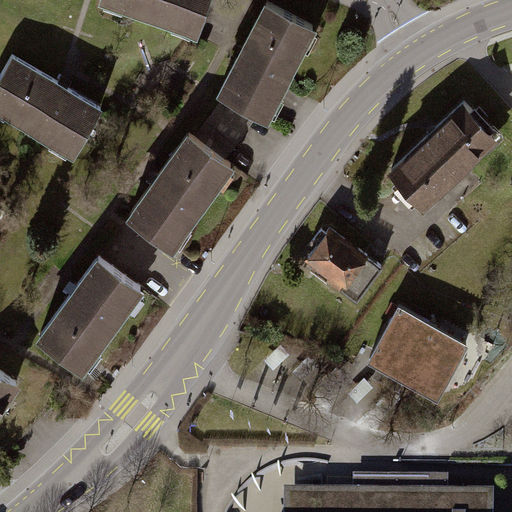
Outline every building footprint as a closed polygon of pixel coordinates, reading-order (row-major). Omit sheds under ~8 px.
[(207,0),(98,0),(97,6),(193,40),(207,0)] [(313,33),(263,4),(210,95),(260,123),(313,33)] [(98,112),(11,59),(0,75),(0,119),(68,161),(98,112)] [(500,137),(462,99),(385,176),(423,214),(500,137)] [(232,168),(187,134),(123,217),(168,251),(232,168)] [(381,266),(331,231),(305,267),(354,303),(381,266)] [(147,289),(99,255),(39,338),(87,372),(147,289)] [(377,349),(373,355),(438,390),(465,340),(400,305),(377,349)] [(482,371),(499,356),(480,335),(463,351),(482,371)] [(0,414),(19,385),(0,373),(0,414)] [(497,511),(497,493),(447,492),(448,477),(352,476),(352,491),(287,490),(286,511),(497,511)]
